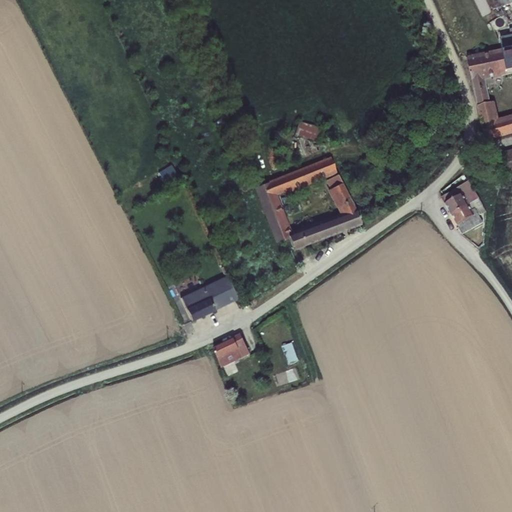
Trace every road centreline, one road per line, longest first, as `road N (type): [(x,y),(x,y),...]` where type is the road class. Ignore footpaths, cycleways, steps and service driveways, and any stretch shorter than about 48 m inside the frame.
road 1 (unclassified): [(0,418),(225,331),(424,195)]
road 2 (unclassified): [(424,195),(461,156),(469,125),(458,70),(427,0)]
road 3 (unclassified): [(511,307),(424,195)]
